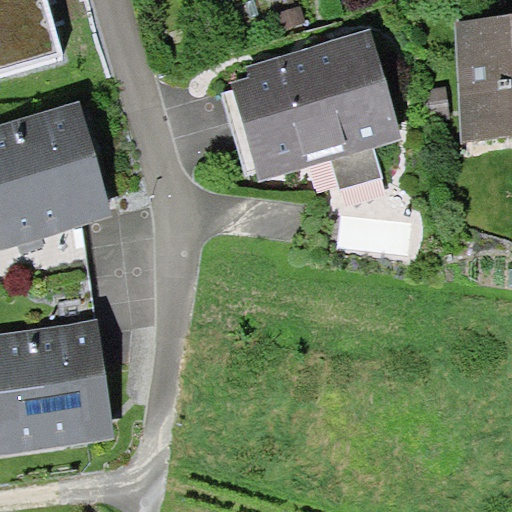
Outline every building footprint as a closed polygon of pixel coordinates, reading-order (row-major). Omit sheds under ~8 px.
[(36,0),(0,0),(0,71),(53,57),(36,0)] [(511,37),(470,42),(481,155),(511,151),(511,37)] [(379,52),(243,96),(275,194),(411,150),(379,52)] [(92,118),(0,142),(0,194),(12,242),(117,215),(92,118)] [(106,322),(0,336),(0,450),(121,435),(106,322)]
